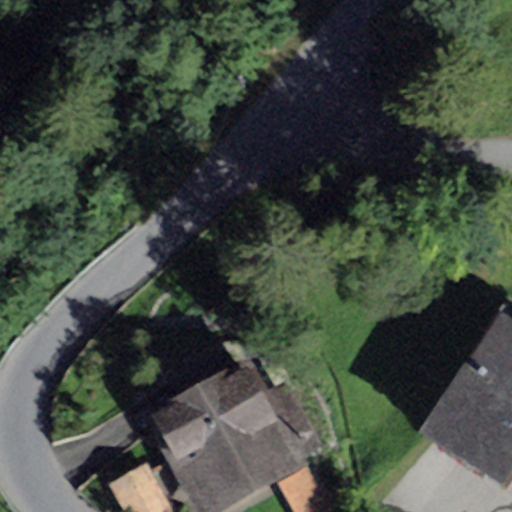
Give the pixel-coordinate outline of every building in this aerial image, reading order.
[(511,345),(502,339),(441,431),(511,478),(511,345)] [(223,353),(173,381),(187,406),(238,378),(223,353)] [(239,382),(165,422),(210,502),(311,445),(283,395),(266,405),(263,401),(253,406),(239,382)] [(283,487),(297,511),(327,511),(306,474),(283,487)] [(118,491),(128,511),(166,511),(147,475),(118,491)]
